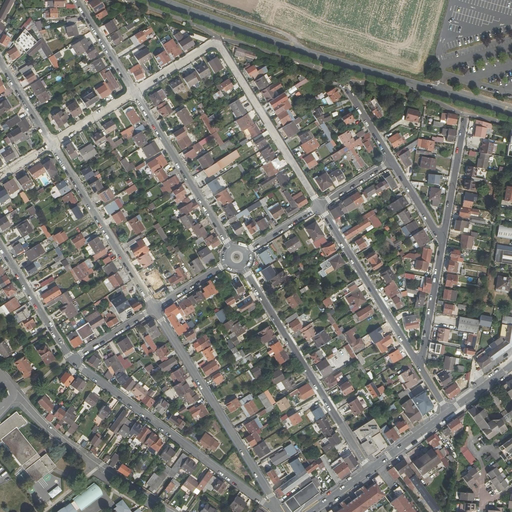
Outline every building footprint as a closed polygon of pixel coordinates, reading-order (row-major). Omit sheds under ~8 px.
[(93,0),(89,3),(95,13),(105,7),(99,0),(93,0)] [(57,18),(57,9),(49,9),(49,11),(46,11),(46,18),(57,18)] [(108,14),(105,10),(96,15),(99,20),(108,14)] [(32,21),(30,18),(21,29),(23,31),(25,28),(32,21)] [(117,24),(114,19),(104,25),(109,34),(117,29),(115,25),(117,24)] [(39,41),(42,37),(41,35),(39,31),(34,24),(32,21),(25,28),(27,31),(31,28),(39,41)] [(135,26),(133,22),(127,25),(125,26),(128,30),(135,26)] [(79,34),(76,24),(65,27),(68,37),(79,34)] [(154,32),(150,26),(147,27),(148,29),(143,33),(142,31),(134,36),(140,44),(147,40),(146,38),(154,32)] [(111,37),(116,45),(124,40),(121,36),(122,35),(119,30),(114,33),(115,34),(111,37)] [(4,31),(0,38),(0,43),(2,45),(6,47),(13,36),(4,31)] [(47,58),(53,54),(42,37),(39,41),(26,53),(28,55),(31,57),(41,48),(47,58)] [(181,42),(185,49),(190,47),(194,44),(189,37),(181,42)] [(88,42),(85,38),(71,47),(77,56),(84,52),(91,48),(93,47),(94,46),(90,40),(88,42)] [(163,46),(171,59),(176,56),(182,52),(177,44),(170,49),(166,44),(163,46)] [(250,58),(258,60),(264,56),(234,46),(232,51),(236,53),(235,55),(249,60),(250,58)] [(12,61),(7,63),(10,67),(14,63),(13,61),(21,56),(15,47),(7,52),(9,56),(12,61)] [(98,55),(93,47),(91,48),(84,52),(90,60),(98,55)] [(146,61),(152,58),(147,48),(134,56),(139,63),(140,65),(146,61)] [(121,54),(123,57),(131,52),(128,49),(121,54)] [(165,63),(170,60),(164,51),(162,53),(160,50),(154,54),(156,56),(154,57),(161,66),(165,63)] [(105,67),(100,57),(87,65),(81,68),(79,70),(81,73),(93,65),(97,72),(105,67)] [(215,57),(207,62),(214,72),(222,67),(219,62),(215,57)] [(141,70),(142,69),(140,65),(139,63),(132,68),(133,68),(129,71),(131,74),(133,73),(138,80),(141,78),(145,76),(141,70)] [(199,67),(194,70),(200,79),(209,74),(204,64),(199,67)] [(22,75),(30,69),(27,65),(19,70),(22,75)] [(255,79),(259,77),(252,66),(245,70),(247,74),(249,78),(253,75),(255,79)] [(299,68),(291,66),(286,69),(287,72),(288,71),(290,74),(299,68)] [(107,72),(105,69),(99,72),(105,82),(106,84),(111,92),(115,89),(119,87),(109,71),(107,72)] [(36,79),(31,71),(23,76),(25,80),(28,84),(36,79)] [(186,76),(182,79),(187,88),(188,88),(196,82),(191,73),(186,76)] [(265,80),(262,76),(254,81),(257,86),(260,90),(264,87),(262,82),(265,80)] [(220,84),(225,92),(233,87),(230,82),(227,78),(225,79),(226,81),(220,84)] [(173,82),(168,85),(174,94),(184,88),(178,79),(173,82)] [(33,91),(36,97),(45,91),(46,90),(39,80),(29,86),(33,91)] [(261,91),(263,94),(264,94),(266,98),(268,100),(275,96),(272,91),(281,86),(278,81),(269,87),(269,86),(261,91)] [(105,96),(110,94),(104,85),(103,85),(96,90),(101,99),(105,96)] [(336,93),(334,88),(326,93),(331,102),(339,97),(336,93)] [(160,90),(156,92),(148,98),(151,102),(154,107),(163,101),(163,100),(166,98),(160,90)] [(39,102),(42,107),(52,102),(45,91),(36,97),(39,102)] [(81,99),(86,108),(93,104),(99,100),(93,91),(81,99)] [(212,96),(215,101),(222,96),(219,91),(212,96)] [(278,95),(270,100),(274,106),(283,101),(278,95)] [(377,119),(381,116),(378,111),(379,109),(373,98),(366,102),(370,109),(369,109),(372,114),(373,113),(377,119)] [(241,106),(237,99),(228,105),(236,119),(246,113),(241,106)] [(10,106),(6,100),(0,103),(0,114),(10,109),(9,107),(10,106)] [(66,112),(70,119),(76,116),(82,112),(76,102),(66,107),(68,109),(65,111),(66,112)] [(158,111),(162,118),(172,112),(167,105),(166,105),(164,102),(157,107),(159,110),(158,111)] [(283,110),(280,104),(272,109),(273,112),(275,115),(283,110)] [(184,127),(192,121),(184,108),(176,114),(184,127)] [(313,109),(309,110),(316,121),(318,125),(319,125),(332,120),(329,114),(322,117),(320,113),(322,112),(320,108),(313,111),(313,109)] [(409,119),(412,120),(417,122),(419,111),(408,108),(405,120),(408,121),(409,119)] [(61,110),(51,115),(58,127),(62,124),(67,121),(61,110)] [(132,110),(125,115),(132,126),(140,120),(133,110),(132,110)] [(279,120),(281,125),(290,120),(284,110),(276,116),(279,120)] [(249,119),(246,113),(236,119),(234,120),(241,132),(246,129),(253,125),(249,119)] [(447,115),(442,114),(440,121),(446,122),(445,123),(447,123),(446,125),(451,126),(451,124),(455,125),(455,120),(456,116),(447,113),(447,115)] [(207,118),(204,114),(201,116),(198,118),(200,120),(201,119),(211,135),(215,132),(207,118)] [(353,121),(348,114),(341,118),(344,124),(347,123),(348,124),(353,121)] [(16,124),(20,121),(19,118),(17,116),(5,123),(6,124),(4,126),(5,129),(8,127),(8,128),(16,124)] [(28,123),(25,118),(20,121),(16,124),(18,128),(22,133),(31,128),(28,123)] [(116,128),(111,119),(106,122),(102,125),(107,134),(116,128)] [(291,121),(282,127),(280,128),(284,133),(287,139),(296,134),(291,127),(298,123),(295,119),(291,121)] [(473,137),(484,139),(486,128),(492,129),(492,126),(476,122),(475,126),(476,126),(476,128),(475,130),(475,133),(473,133),(473,137)] [(254,124),(253,125),(246,129),(252,138),(259,133),(256,128),(254,124)] [(141,132),(145,129),(142,125),(136,129),(134,125),(132,126),(134,129),(137,134),(141,132)] [(183,127),(172,134),(177,142),(182,150),(192,145),(184,132),(186,131),(183,127)] [(24,136),(22,133),(18,128),(9,133),(6,135),(7,137),(11,143),(14,141),(14,142),(18,139),(20,143),(23,141),(25,139),(24,136)] [(132,137),(137,134),(134,129),(126,134),(128,137),(126,139),(127,140),(132,137)] [(326,129),(322,131),(323,131),(323,133),(329,142),(333,140),(326,129)] [(445,140),(452,142),(453,137),(454,131),(443,129),(442,136),(446,136),(445,140)] [(415,133),(413,130),(400,138),(397,134),(387,139),(390,144),(393,149),(405,141),(404,140),(415,133)] [(268,134),(266,131),(260,135),(262,138),(253,143),(257,150),(266,145),(264,141),(262,138),(268,134)] [(302,144),(308,140),(310,139),(313,138),(313,137),(310,131),(298,138),(302,144)] [(107,141),(101,132),(97,134),(97,133),(91,137),(97,147),(107,141)] [(147,141),(141,132),(137,134),(132,137),(138,147),(147,141)] [(369,135),(368,132),(363,135),(362,136),(364,138),(361,140),(363,143),(362,144),(362,145),(368,154),(370,152),(370,151),(372,149),(367,141),(370,140),(368,136),(369,135)] [(329,142),(323,133),(321,134),(326,144),(329,142)] [(110,145),(112,150),(125,142),(122,138),(110,145)] [(318,146),(313,138),(310,139),(308,140),(302,144),(300,145),(303,150),(305,154),(318,146)] [(346,146),(360,168),(364,165),(359,158),(352,148),(358,144),(360,147),(362,145),(362,144),(358,138),(357,139),(346,146)] [(434,142),(418,139),(417,140),(416,145),(416,146),(426,148),(426,150),(432,151),(434,142)] [(408,151),(416,145),(417,140),(395,154),(397,157),(399,156),(408,151)] [(148,158),(160,151),(157,146),(154,141),(142,149),(148,158)] [(75,150),(70,142),(67,143),(65,145),(66,147),(64,148),(68,154),(75,150)] [(326,144),(325,145),(328,151),(333,148),(329,142),(326,144)] [(489,155),(491,155),(493,144),(482,142),(481,146),(481,149),(479,148),(479,153),(480,153),(489,155)] [(96,151),(91,143),(79,151),(85,161),(97,154),(96,151)] [(198,143),(190,148),(192,150),(183,155),(185,159),(187,162),(194,157),(193,155),(195,154),(195,153),(202,149),(198,143)] [(272,151),(269,146),(259,152),(266,163),(270,161),(276,157),(272,151)] [(346,146),(335,153),(330,156),(334,161),(335,163),(341,159),(340,157),(347,152),(353,161),(351,162),(357,170),(360,168),(346,146)] [(0,154),(5,163),(10,160),(16,156),(10,148),(0,154)] [(117,162),(119,161),(113,151),(112,150),(110,151),(117,162)] [(119,161),(122,160),(116,150),(113,151),(119,161)] [(203,170),(203,171),(205,174),(207,178),(234,161),(240,157),(236,150),(229,154),(214,164),(203,170)] [(410,155),(408,151),(399,156),(402,161),(401,162),(403,165),(405,168),(411,164),(406,157),(410,155)] [(308,169),(320,162),(314,152),(302,159),(305,164),(308,169)] [(200,165),(203,170),(214,164),(207,153),(197,160),(200,165)] [(486,169),(489,155),(480,153),(480,159),(478,159),(476,168),(486,169)] [(161,168),(167,164),(164,159),(161,154),(146,164),(152,173),(161,168)] [(431,164),(435,165),(436,160),(421,157),(419,167),(431,169),(431,164)] [(270,162),(270,161),(266,163),(260,167),(261,169),(265,167),(267,169),(272,165),(275,170),(267,175),(269,178),(278,172),(276,169),(281,166),(279,162),(276,158),(270,162)] [(42,165),(45,171),(50,178),(54,176),(53,174),(56,172),(53,166),(49,160),(42,165)] [(147,169),(143,162),(134,168),(138,175),(147,169)] [(34,166),(27,171),(33,179),(45,171),(42,165),(40,163),(34,166)] [(476,168),(467,166),(466,171),(466,175),(474,177),(476,168)] [(93,175),(88,167),(80,172),(83,176),(85,180),(93,175)] [(167,177),(161,168),(153,173),(159,182),(167,177)] [(170,177),(178,172),(176,169),(168,174),(170,177)] [(344,178),(338,169),(328,175),(332,182),(335,180),(337,183),(341,181),(344,178)] [(283,185),(290,182),(286,177),(285,175),(287,174),(284,170),(260,184),(262,188),(276,179),(279,183),(278,184),(280,187),(281,187),(283,185)] [(22,177),(16,181),(23,191),(33,185),(26,174),(22,177)] [(94,193),(102,188),(97,180),(100,178),(98,174),(89,180),(91,184),(89,186),(91,189),(94,193)] [(332,185),(325,174),(314,180),(318,186),(321,191),(332,185)] [(388,174),(382,177),(384,180),(388,187),(390,189),(395,186),(391,180),(388,174)] [(442,176),(427,174),(426,183),(438,185),(438,180),(442,180),(442,176)] [(180,185),(181,185),(178,181),(175,176),(163,184),(166,190),(169,188),(171,191),(180,185)] [(19,189),(13,179),(8,182),(3,185),(9,195),(19,189)] [(209,189),(211,193),(220,188),(215,179),(206,185),(209,189)] [(66,185),(63,180),(54,185),(61,196),(69,190),(66,185)] [(373,188),(376,193),(376,194),(388,187),(384,180),(378,184),(373,188)] [(463,189),(472,190),(474,182),(464,180),(463,185),(463,189)] [(38,191),(40,194),(53,186),(51,182),(39,190),(38,191)] [(124,189),(127,194),(137,189),(134,183),(124,189)] [(183,189),(180,185),(171,191),(170,192),(171,194),(172,193),(176,199),(185,193),(183,189)] [(373,188),(372,186),(368,189),(364,191),(368,198),(371,196),(372,198),(376,196),(375,194),(376,193),(373,188)] [(294,213),(299,210),(298,208),(292,199),(286,189),(285,187),(282,189),(283,191),(283,192),(292,207),(285,211),(288,216),(294,213)] [(103,201),(105,203),(115,197),(109,188),(98,195),(99,197),(100,199),(101,198),(103,201)] [(220,193),(215,195),(218,200),(221,198),(222,200),(225,204),(233,198),(227,188),(220,193)] [(440,190),(431,188),(430,191),(430,195),(429,199),(432,200),(431,205),(437,206),(439,197),(440,190)] [(0,203),(9,198),(4,189),(0,192),(0,203)] [(499,199),(501,190),(494,189),(493,198),(499,199)] [(354,194),(349,197),(355,207),(363,202),(363,203),(366,202),(359,191),(354,194)] [(70,192),(61,197),(64,203),(69,200),(72,205),(76,202),(73,197),(70,192)] [(471,209),(474,194),(465,192),(463,200),(462,207),(471,209)] [(292,199),(298,208),(303,205),(307,202),(301,193),(292,199)] [(258,201),(263,208),(266,206),(264,203),(267,201),(266,200),(269,199),(267,196),(258,201)] [(405,200),(403,196),(402,197),(396,200),(386,207),(390,213),(399,208),(399,209),(408,204),(405,200)] [(188,213),(198,207),(195,202),(191,205),(189,201),(187,197),(181,201),(184,206),(178,211),(182,217),(188,213)] [(343,200),(344,202),(338,206),(343,214),(344,215),(356,208),(355,207),(349,197),(346,199),(345,199),(343,200)] [(228,212),(232,218),(235,216),(241,212),(233,200),(226,205),(225,206),(228,212)] [(83,204),(81,201),(75,205),(76,206),(70,210),(76,219),(83,215),(80,211),(78,207),(83,204)] [(118,209),(122,206),(119,202),(117,203),(115,201),(104,208),(107,211),(109,215),(119,209),(118,209)] [(278,216),(284,212),(278,202),(271,207),(273,208),(268,211),(273,219),(278,216)] [(30,216),(36,211),(32,205),(25,209),(30,216)] [(332,214),(331,215),(332,217),(333,220),(343,214),(338,206),(330,211),(332,214)] [(458,217),(464,218),(465,215),(468,216),(469,214),(471,214),(472,210),(460,207),(459,212),(458,217)] [(241,212),(235,216),(237,219),(244,214),(245,216),(250,214),(246,208),(241,212)] [(409,214),(406,209),(397,215),(404,226),(413,220),(409,214)] [(120,211),(111,216),(114,221),(117,225),(125,220),(120,211)] [(363,221),(366,219),(368,218),(372,215),(370,212),(361,218),(363,221)] [(190,227),(196,224),(192,218),(188,213),(182,217),(179,219),(186,230),(190,227)] [(372,215),(368,218),(375,229),(381,225),(374,214),(372,215)] [(141,219),(139,215),(128,222),(136,235),(144,229),(139,221),(141,219)] [(272,229),(275,227),(268,216),(256,223),(259,229),(260,231),(264,229),(268,226),(266,223),(267,222),(272,229)] [(0,229),(1,231),(9,226),(3,218),(0,220),(0,229)] [(259,229),(256,223),(253,219),(249,221),(250,223),(245,227),(249,235),(254,232),(259,229)] [(344,237),(346,240),(370,225),(366,219),(363,221),(354,227),(352,228),(342,234),(344,237)] [(33,231),(26,220),(15,226),(23,238),(33,231)] [(467,228),(468,222),(455,220),(454,225),(453,230),(462,232),(463,227),(467,228)] [(404,232),(406,236),(418,228),(416,225),(414,221),(404,227),(405,228),(403,229),(404,232)] [(202,227),(199,222),(196,224),(190,227),(197,238),(206,233),(202,227)] [(236,235),(244,231),(239,222),(231,227),(233,231),(236,235)] [(320,232),(315,223),(305,229),(313,242),(312,243),(316,248),(326,242),(320,232)] [(40,226),(46,237),(50,235),(44,224),(40,226)] [(340,230),(342,234),(352,228),(349,224),(340,230)] [(511,227),(498,225),(497,236),(511,238),(511,227)] [(53,235),(51,236),(58,247),(60,246),(59,244),(68,239),(65,235),(62,230),(54,236),(53,235)] [(426,236),(422,230),(412,237),(418,248),(429,241),(426,236)] [(87,243),(97,237),(95,234),(85,240),(83,237),(81,234),(76,237),(76,238),(72,241),(77,249),(87,243)] [(211,235),(203,240),(207,247),(208,247),(210,245),(212,248),(220,244),(218,240),(215,237),(213,238),(211,235)] [(460,248),(471,250),(473,237),(468,236),(461,235),(460,239),(460,243),(461,244),(460,248)] [(58,247),(51,236),(48,238),(55,249),(58,247)] [(127,243),(129,247),(141,239),(139,236),(127,243)] [(364,236),(361,237),(361,238),(354,242),(356,247),(359,251),(366,246),(362,239),(365,238),(364,236)] [(387,236),(381,239),(389,251),(394,247),(387,236)] [(101,243),(97,237),(87,243),(95,255),(103,249),(104,249),(101,243)] [(301,246),(295,237),(289,241),(283,244),(289,253),(301,246)] [(141,239),(129,247),(132,252),(135,257),(139,255),(139,256),(143,253),(142,252),(147,249),(141,239)] [(331,241),(320,248),(325,257),(335,251),(333,248),(334,247),(332,244),(331,241)] [(25,253),(29,250),(27,246),(23,249),(19,243),(16,245),(12,247),(17,254),(19,253),(20,255),(25,253)] [(46,251),(41,243),(29,250),(25,253),(27,255),(25,256),(27,259),(28,258),(30,261),(46,251)] [(272,244),(269,246),(274,255),(277,253),(272,244)] [(511,248),(497,246),(495,261),(511,264),(511,248)] [(210,261),(215,258),(208,247),(207,247),(198,253),(205,264),(210,261)] [(417,260),(429,263),(430,257),(431,250),(422,248),(422,252),(413,256),(407,255),(402,257),(411,259),(417,260)] [(103,249),(95,255),(92,256),(95,260),(106,253),(103,249)] [(273,259),(267,250),(259,256),(257,254),(256,256),(258,258),(255,260),(256,262),(258,264),(260,263),(262,266),(273,259)] [(372,252),(364,257),(367,263),(368,262),(369,263),(370,265),(369,266),(372,271),(381,266),(372,252)] [(146,254),(137,259),(139,263),(140,262),(142,265),(144,268),(153,263),(147,253),(146,254)] [(340,259),(336,253),(319,264),(322,270),(318,272),(322,278),(326,275),(323,271),(331,266),(334,271),(343,265),(340,259)] [(64,257),(62,254),(59,256),(58,257),(53,259),(55,262),(64,257)] [(65,260),(64,257),(55,262),(50,266),(51,269),(61,263),(67,272),(69,270),(71,269),(68,263),(65,260)] [(199,271),(204,268),(198,258),(191,262),(193,265),(190,267),(195,274),(199,271)] [(281,258),(277,260),(284,270),(290,266),(286,259),(282,261),(281,258)] [(415,270),(426,272),(426,269),(427,267),(428,267),(429,263),(417,260),(415,270)] [(40,266),(37,261),(24,269),(28,276),(37,270),(36,269),(40,266)] [(88,275),(93,272),(91,268),(89,269),(87,267),(84,261),(71,269),(79,281),(88,275)] [(446,271),(456,273),(458,263),(448,261),(447,266),(446,271)] [(117,272),(118,271),(115,267),(113,262),(103,268),(108,277),(117,272)] [(300,263),(298,264),(299,267),(301,270),(304,274),(306,272),(300,263)] [(153,268),(152,265),(143,271),(144,274),(146,277),(154,272),(152,269),(153,268)] [(167,280),(171,287),(179,282),(187,277),(180,266),(174,270),(176,274),(167,280)] [(80,283),(79,281),(71,269),(69,270),(71,273),(71,274),(77,284),(80,283)] [(383,279),(386,284),(395,279),(389,269),(380,274),(383,279)] [(300,276),(304,274),(301,270),(299,271),(293,275),(295,279),(300,276)] [(120,277),(117,272),(108,277),(107,278),(114,288),(123,282),(120,277)] [(286,278),(284,274),(282,275),(280,273),(277,275),(269,279),(273,286),(286,278)] [(457,276),(447,274),(446,280),(445,286),(450,287),(451,284),(455,285),(457,276)] [(0,286),(2,290),(11,284),(8,279),(5,275),(0,277),(0,286)] [(90,279),(88,275),(79,281),(80,283),(81,285),(90,279)] [(495,289),(508,291),(510,278),(497,276),(495,289)] [(417,291),(424,293),(428,294),(429,286),(431,279),(420,277),(417,291)] [(210,280),(206,282),(208,285),(205,287),(202,289),(204,292),(202,293),(205,299),(214,294),(215,294),(217,293),(210,280)] [(238,281),(231,286),(237,295),(244,291),(241,286),(238,281)] [(14,289),(11,284),(2,290),(8,300),(17,294),(14,289)] [(388,296),(390,299),(397,295),(394,290),(396,289),(394,286),(392,288),(390,285),(383,289),(385,292),(384,293),(385,295),(386,296),(388,296)] [(309,289),(309,288),(307,286),(299,291),(301,294),(309,289)] [(423,300),(424,293),(422,292),(417,291),(406,289),(406,292),(407,295),(407,296),(412,297),(413,295),(418,296),(418,298),(416,298),(414,309),(422,308),(423,300)] [(443,299),(454,301),(456,292),(444,289),(443,294),(443,299)] [(47,303),(54,299),(48,290),(40,295),(45,304),(47,303)] [(71,302),(73,300),(67,290),(58,296),(64,306),(71,302)] [(187,298),(188,300),(192,306),(203,298),(199,291),(193,295),(187,298)] [(362,297),(359,292),(351,297),(357,307),(365,301),(362,297)] [(291,308),(301,302),(295,293),(286,299),(291,308)] [(114,313),(116,311),(113,307),(109,301),(106,296),(100,299),(104,305),(107,303),(110,308),(109,308),(112,312),(114,313)] [(224,301),(227,306),(235,302),(231,297),(224,301)] [(333,304),(328,297),(321,301),(322,303),(325,308),(333,304)] [(402,306),(396,297),(391,300),(394,305),(397,310),(402,306)] [(17,302),(14,298),(4,305),(9,313),(19,306),(17,302)] [(176,309),(181,316),(184,314),(185,316),(194,310),(192,306),(188,300),(183,303),(179,306),(179,307),(176,309)] [(129,306),(133,312),(137,309),(141,307),(138,301),(129,306)] [(237,309),(240,314),(246,310),(254,305),(253,303),(251,301),(237,309)] [(78,313),(71,302),(64,306),(59,309),(61,314),(64,313),(68,319),(78,313)] [(122,302),(117,305),(124,316),(126,314),(127,315),(129,314),(132,312),(127,304),(125,306),(122,302)] [(27,307),(25,304),(15,311),(21,321),(29,316),(30,316),(28,312),(25,309),(27,307)] [(167,320),(178,337),(183,334),(190,330),(185,323),(181,326),(180,324),(176,320),(174,317),(178,314),(173,304),(168,307),(163,310),(163,313),(167,320)] [(443,314),(450,315),(451,311),(454,311),(455,306),(444,304),(444,309),(443,314)] [(370,310),(367,306),(355,314),(359,321),(372,313),(370,310)] [(87,322),(91,329),(98,326),(104,322),(97,310),(85,318),(87,322)] [(218,312),(216,313),(221,322),(226,319),(221,310),(218,312)] [(105,317),(103,319),(104,322),(108,328),(112,324),(117,321),(112,313),(110,315),(109,313),(104,316),(105,317)] [(286,322),(288,324),(296,319),(298,317),(296,313),(285,320),(286,322)] [(307,316),(305,313),(298,317),(296,319),(288,324),(291,329),(293,333),(302,328),(298,322),(307,316)] [(418,323),(416,315),(402,317),(404,323),(405,329),(406,329),(406,330),(415,328),(415,329),(419,329),(418,323)] [(499,338),(493,342),(497,347),(496,348),(501,354),(511,346),(511,343),(511,316),(508,315),(508,317),(504,316),(503,322),(502,322),(499,338)] [(29,316),(21,321),(27,331),(35,325),(32,321),(29,316)] [(492,318),(480,316),(478,326),(490,328),(492,318)] [(478,321),(459,317),(457,329),(476,333),(478,321)] [(221,325),(227,335),(242,326),(238,320),(232,323),(230,320),(221,325)] [(152,321),(143,327),(148,335),(151,339),(160,333),(156,327),(152,321)] [(91,329),(87,322),(78,329),(75,324),(73,326),(76,331),(82,340),(88,336),(94,333),(91,329)] [(335,324),(334,323),(331,325),(338,336),(341,334),(338,329),(335,324)] [(314,336),(307,325),(297,331),(301,337),(304,342),(310,338),(314,336)] [(242,326),(227,335),(230,340),(234,346),(239,343),(236,338),(245,332),(245,331),(246,330),(244,326),(242,326)] [(259,332),(266,343),(274,337),(271,332),(268,326),(259,332)] [(342,335),(347,342),(348,344),(350,348),(353,352),(363,345),(359,338),(356,341),(352,334),(356,331),(354,327),(345,333),(342,335)] [(437,341),(448,343),(450,330),(440,328),(437,341)] [(190,330),(183,334),(186,339),(189,344),(196,340),(197,340),(191,329),(190,330)] [(323,330),(314,336),(310,338),(317,349),(330,341),(323,330)] [(78,345),(83,342),(82,340),(76,331),(66,337),(73,348),(78,345)] [(362,338),(368,348),(375,343),(379,341),(376,336),(373,331),(362,338)] [(476,335),(469,333),(466,348),(463,348),(462,354),(473,356),(476,335)] [(341,334),(338,336),(337,336),(340,342),(341,340),(344,344),(347,342),(342,335),(341,334)] [(155,351),(157,349),(151,339),(148,335),(146,336),(144,337),(151,349),(147,351),(146,349),(144,345),(141,346),(146,356),(155,351)] [(196,340),(197,342),(192,345),(194,349),(197,352),(201,349),(202,351),(211,345),(205,335),(197,340),(196,340)] [(390,339),(388,335),(379,341),(375,343),(381,353),(387,349),(385,347),(392,342),(390,339)] [(134,350),(126,338),(122,340),(117,343),(125,356),(134,350)] [(12,353),(4,340),(0,342),(0,351),(4,359),(12,353)] [(234,346),(230,340),(226,343),(231,349),(234,347),(234,346)] [(271,350),(274,355),(282,350),(280,346),(278,342),(274,344),(269,347),(271,350)] [(497,347),(493,342),(488,346),(491,349),(486,354),(484,351),(476,357),(478,360),(475,362),(480,369),(496,358),(501,354),(496,348),(497,347)] [(429,346),(428,349),(434,350),(433,353),(439,354),(440,345),(430,343),(429,346)] [(44,366),(55,359),(51,353),(50,353),(48,350),(44,345),(36,350),(41,358),(40,359),(44,366)] [(166,348),(164,345),(157,349),(155,351),(160,359),(169,353),(167,351),(166,348)] [(237,352),(234,347),(231,349),(230,350),(233,355),(231,355),(235,361),(238,360),(241,358),(237,352)] [(399,352),(402,350),(401,347),(397,349),(397,350),(388,356),(389,359),(388,360),(390,363),(391,362),(392,364),(402,358),(400,355),(399,352)] [(353,352),(350,348),(347,349),(354,361),(355,360),(357,359),(355,356),(353,352)] [(213,356),(209,350),(203,354),(205,357),(207,360),(213,356)] [(274,355),(273,356),(279,365),(288,359),(285,354),(282,350),(274,355)] [(314,364),(324,358),(319,350),(309,356),(314,364)] [(118,351),(114,354),(123,368),(127,366),(118,351)] [(357,358),(356,358),(361,364),(364,362),(358,353),(355,355),(357,358)] [(101,358),(95,354),(88,362),(92,365),(96,368),(99,364),(98,363),(101,358)] [(108,358),(103,361),(108,371),(115,367),(119,373),(122,371),(124,370),(123,368),(114,354),(108,358)] [(334,356),(332,354),(314,365),(321,377),(331,371),(325,361),(334,356)] [(24,378),(34,372),(23,356),(14,362),(17,368),(19,367),(21,371),(23,374),(22,375),(24,378)] [(456,372),(458,358),(448,356),(445,370),(456,372)] [(175,360),(173,357),(167,360),(158,366),(162,373),(177,363),(175,360)] [(362,371),(364,370),(357,359),(355,360),(359,366),(362,371)] [(218,368),(213,361),(201,369),(203,372),(205,376),(218,368)] [(337,371),(339,370),(348,365),(345,362),(335,368),(337,371)] [(185,379),(187,378),(184,373),(180,367),(172,373),(178,383),(185,379)] [(261,376),(263,378),(266,376),(264,373),(261,375),(256,367),(250,371),(256,379),(261,376)] [(284,379),(278,370),(269,375),(275,384),(284,379)] [(337,371),(323,380),(328,387),(337,383),(336,382),(340,380),(338,377),(342,375),(339,370),(337,371)] [(406,395),(410,392),(407,388),(416,382),(412,376),(408,370),(399,376),(406,388),(398,393),(401,399),(406,395)] [(446,375),(444,370),(436,375),(438,379),(441,383),(440,383),(441,386),(442,385),(443,386),(450,381),(450,380),(448,378),(451,376),(450,374),(449,374),(446,375)] [(104,377),(108,380),(113,377),(108,371),(104,377)] [(119,382),(123,385),(125,383),(128,379),(129,378),(124,373),(122,371),(119,373),(115,376),(117,379),(116,379),(119,382)] [(69,375),(65,372),(59,381),(67,387),(73,378),(69,375)] [(223,380),(218,372),(210,378),(212,381),(213,383),(214,383),(215,385),(223,380)] [(155,383),(164,377),(162,374),(156,378),(153,374),(150,376),(155,383)] [(293,381),(290,376),(275,385),(280,391),(284,388),(287,392),(296,386),(293,381)] [(80,393),(86,385),(81,381),(77,378),(75,381),(74,381),(71,386),(80,393)] [(511,406),(511,408),(510,411),(511,413),(511,378),(502,387),(503,389),(506,393),(508,395),(510,398),(511,396),(511,406)] [(128,379),(125,383),(122,388),(125,390),(128,392),(134,383),(128,379)] [(183,395),(191,390),(188,385),(185,379),(178,383),(172,387),(178,396),(169,401),(170,403),(183,395)] [(347,382),(338,387),(343,396),(352,390),(347,382)] [(379,394),(372,382),(362,388),(366,393),(367,392),(372,399),(379,394)] [(296,389),(288,394),(290,397),(298,392),(303,400),(314,393),(311,388),(308,383),(297,390),(296,389)] [(148,392),(137,384),(131,391),(134,394),(136,396),(137,395),(142,400),(148,392)] [(450,398),(459,392),(454,384),(445,390),(448,394),(450,398)] [(142,400),(141,401),(145,404),(149,408),(154,401),(150,398),(154,393),(150,389),(148,392),(142,400)] [(195,395),(191,390),(183,395),(189,404),(199,399),(195,394),(195,395)] [(267,390),(263,392),(271,405),(275,403),(267,390)] [(271,405),(263,392),(257,396),(265,409),(271,405)] [(422,392),(410,400),(420,415),(430,408),(431,405),(427,399),(422,392)] [(94,396),(90,393),(84,401),(92,407),(98,399),(94,396)] [(228,409),(230,413),(239,407),(242,405),(251,400),(252,399),(249,394),(238,402),(236,398),(225,405),(228,409)] [(54,407),(43,397),(37,403),(45,411),(46,410),(49,414),(49,413),(54,407)] [(284,397),(275,402),(281,411),(289,406),(284,397)] [(157,412),(161,415),(169,405),(161,399),(154,409),(157,412)] [(362,412),(364,410),(356,399),(348,404),(351,410),(355,416),(362,412)] [(420,415),(414,407),(410,400),(409,399),(401,405),(406,412),(404,413),(410,423),(415,419),(420,416),(420,415)] [(257,410),(251,400),(242,405),(249,416),(257,410)] [(195,408),(194,406),(188,409),(193,417),(198,413),(201,418),(207,413),(205,409),(202,404),(195,408)] [(467,412),(483,433),(488,439),(498,432),(500,433),(506,429),(503,424),(499,419),(496,419),(493,420),(490,420),(485,423),(482,418),(486,415),(484,412),(482,409),(480,406),(478,404),(467,412)] [(249,416),(242,405),(239,407),(243,412),(246,417),(249,416)] [(273,409),(271,405),(265,409),(258,413),(260,417),(273,409)] [(60,420),(55,427),(57,429),(63,421),(68,424),(65,428),(68,430),(73,422),(77,418),(71,413),(75,409),(70,406),(64,415),(60,420)] [(106,419),(111,411),(108,409),(104,406),(99,414),(106,419)] [(311,413),(315,420),(323,415),(318,408),(311,413)] [(64,415),(57,410),(53,416),(54,416),(60,420),(64,415)] [(116,434),(117,433),(122,426),(119,424),(127,413),(125,412),(123,411),(116,421),(115,421),(112,425),(109,429),(116,434)] [(0,443),(2,442),(35,483),(56,466),(46,453),(40,458),(17,429),(23,424),(23,425),(26,423),(20,415),(19,416),(16,412),(0,424),(0,443)] [(296,412),(288,418),(293,426),(301,420),(296,412)] [(385,449),(376,435),(368,422),(362,412),(355,416),(345,422),(366,457),(371,454),(373,458),(385,449)] [(458,422),(463,418),(464,412),(457,417),(457,418),(456,419),(456,418),(446,425),(448,429),(443,433),(446,437),(461,425),(458,422)] [(502,417),(506,422),(511,418),(507,413),(502,417)] [(181,429),(185,423),(181,420),(178,418),(178,419),(172,415),(168,420),(174,424),(181,429)] [(328,424),(324,417),(315,422),(324,437),(333,432),(328,424)] [(129,431),(130,429),(127,427),(131,422),(129,421),(127,419),(123,424),(122,426),(117,433),(124,438),(129,431)] [(372,419),(368,422),(376,435),(380,432),(379,431),(380,431),(379,430),(372,419)] [(253,433),(260,429),(254,420),(244,426),(247,431),(249,435),(253,433)] [(402,421),(395,426),(399,433),(407,428),(402,421)] [(72,435),(79,426),(73,422),(68,430),(67,431),(72,435)] [(138,426),(135,423),(130,429),(129,431),(133,433),(136,429),(139,432),(143,427),(140,426),(139,425),(138,426)] [(386,425),(379,430),(380,431),(389,445),(393,442),(393,441),(398,437),(397,435),(392,427),(389,430),(386,425)] [(147,429),(143,427),(139,432),(131,444),(134,447),(138,441),(141,443),(150,432),(147,429)] [(148,448),(157,436),(154,434),(151,432),(142,444),(148,448)] [(333,432),(324,437),(321,439),(325,446),(321,448),(325,454),(334,447),(336,450),(339,447),(342,446),(338,439),(333,432)] [(96,448),(101,440),(98,438),(100,435),(97,433),(89,443),(96,448)] [(219,443),(205,433),(198,442),(203,446),(207,449),(209,447),(213,451),(219,443)] [(249,435),(244,438),(248,443),(251,448),(252,448),(260,443),(253,433),(249,435)] [(440,462),(445,468),(449,465),(443,456),(445,455),(443,451),(441,453),(439,449),(441,447),(437,442),(440,440),(435,433),(426,440),(429,445),(431,444),(433,447),(431,449),(440,462)] [(460,435),(459,446),(466,446),(467,436),(460,435)] [(511,455),(511,437),(499,447),(503,453),(508,459),(511,455)] [(159,439),(157,438),(150,447),(157,452),(163,444),(161,442),(161,441),(159,439)] [(270,452),(263,441),(260,443),(252,448),(255,453),(259,459),(270,452)] [(272,463),(274,466),(295,453),(290,445),(287,447),(283,449),(284,451),(270,459),(272,463)] [(167,463),(175,453),(170,450),(166,447),(159,457),(167,463)] [(440,462),(431,449),(431,448),(412,462),(421,475),(440,462)] [(468,449),(462,453),(471,465),(476,461),(468,449)] [(109,466),(113,468),(122,455),(119,453),(118,455),(115,453),(111,459),(113,460),(109,466)] [(180,468),(187,458),(188,458),(185,455),(182,453),(171,469),(166,465),(155,479),(150,486),(148,489),(154,493),(167,475),(172,479),(172,478),(180,468)] [(342,460),(341,459),(329,466),(322,455),(319,458),(324,467),(333,481),(338,478),(338,479),(349,471),(342,460)] [(351,455),(342,460),(349,471),(351,474),(358,469),(359,464),(357,461),(355,462),(353,459),(351,455)] [(312,457),(306,460),(309,465),(314,461),(312,457)] [(190,475),(197,465),(192,462),(187,458),(180,468),(190,475)] [(314,461),(309,465),(303,469),(307,475),(317,467),(319,470),(324,467),(319,458),(314,461)] [(303,469),(297,459),(288,464),(295,475),(303,469)] [(432,511),(434,511),(439,509),(422,484),(403,459),(393,466),(399,475),(426,511),(430,511),(432,511)] [(498,465),(496,463),(490,467),(492,470),(487,473),(489,476),(491,479),(499,473),(500,473),(496,467),(498,465)] [(467,471),(468,473),(474,480),(477,478),(480,476),(477,472),(479,470),(475,464),(472,466),(473,467),(467,471)] [(399,475),(393,466),(387,470),(394,479),(399,475)] [(121,473),(126,477),(127,476),(130,473),(131,471),(125,467),(121,473)] [(307,475),(303,469),(295,475),(273,491),(278,499),(297,486),(300,491),(284,502),(291,511),(318,493),(307,475)] [(278,480),(272,470),(266,473),(269,479),(273,484),(278,480)] [(210,474),(207,472),(199,484),(196,487),(201,490),(212,475),(210,474)] [(462,477),(464,479),(471,489),(473,487),(472,485),(473,484),(475,482),(474,480),(468,473),(462,477)] [(499,473),(491,479),(490,480),(492,483),(492,484),(491,485),(493,488),(504,479),(499,473)] [(358,511),(348,496),(342,501),(349,511),(360,511),(384,495),(378,487),(384,482),(378,474),(371,479),(374,483),(366,489),(363,485),(354,492),(366,508),(359,511),(358,511)] [(150,486),(155,479),(151,476),(146,483),(150,486)] [(196,487),(199,484),(194,480),(189,476),(182,485),(192,492),(196,487)] [(221,482),(213,476),(209,482),(214,486),(212,488),(220,494),(226,486),(221,482)] [(316,488),(320,486),(315,477),(311,480),(316,488)] [(179,489),(182,485),(172,478),(172,479),(164,490),(169,493),(174,486),(179,489)] [(504,479),(493,488),(495,491),(497,489),(497,490),(499,492),(508,486),(504,479)] [(115,511),(76,511),(80,509),(81,511),(102,494),(95,484),(73,500),(74,502),(71,504),(70,504),(62,510),(60,511),(58,511),(115,511)] [(389,502),(396,511),(415,511),(411,506),(413,504),(411,501),(408,502),(402,494),(404,492),(399,485),(392,490),(397,496),(392,500),(389,502)] [(359,511),(366,508),(354,492),(353,492),(356,496),(351,500),(348,496),(358,511),(359,511)] [(459,499),(472,500),(473,500),(474,497),(474,493),(473,493),(460,492),(459,499)] [(236,511),(240,511),(246,504),(241,500),(236,496),(229,506),(236,511)] [(115,505),(120,511),(127,511),(130,510),(122,500),(115,505)] [(349,511),(342,501),(339,503),(342,507),(334,511),(332,511),(330,509),(327,511),(326,511),(349,511)] [(200,511),(216,511),(217,511),(206,503),(200,511)]
